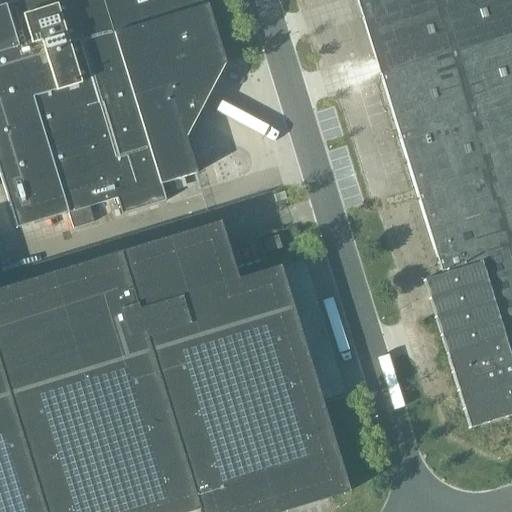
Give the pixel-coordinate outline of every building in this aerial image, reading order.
[(23,0),(0,7),(0,174),(16,229),(68,213),(73,229),(94,223),(89,207),(116,199),(121,215),(165,201),(160,185),(196,174),(185,139),(225,64),(204,0),(23,0)] [(511,0),(355,0),(441,275),(423,280),(469,429),(511,415),(511,0)] [(255,118),(251,130),(271,137),(275,126),(255,118)] [(0,511),(196,511),(197,511),(196,511),(285,511),(348,493),(320,402),(280,272),(278,267),(236,280),(219,222),(120,253),(0,289),(0,511)] [(282,249),(280,242),(278,236),(263,240),(267,253),(282,249)]
